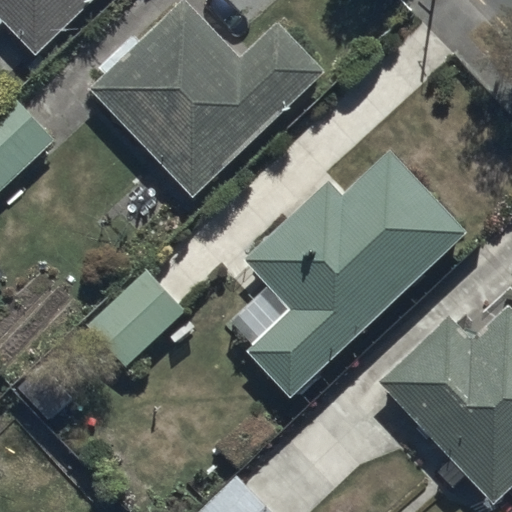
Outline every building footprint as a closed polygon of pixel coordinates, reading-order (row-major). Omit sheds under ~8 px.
[(0,0),(0,14),(37,53),(93,0),(0,0)] [(192,0),(176,0),(90,82),(195,193),(329,66),(282,16),(243,53),(192,0)] [(12,92),(0,104),(0,187),(54,135),(12,92)] [(290,299),(244,342),(293,394),(470,225),(393,145),(346,190),(333,176),(249,255),(290,299)] [(187,309),(143,261),(71,326),(115,375),(187,309)] [(449,311),(379,377),(496,501),(511,486),(511,302),(475,338),(449,311)] [(275,511),(221,459),(168,511),(275,511)]
